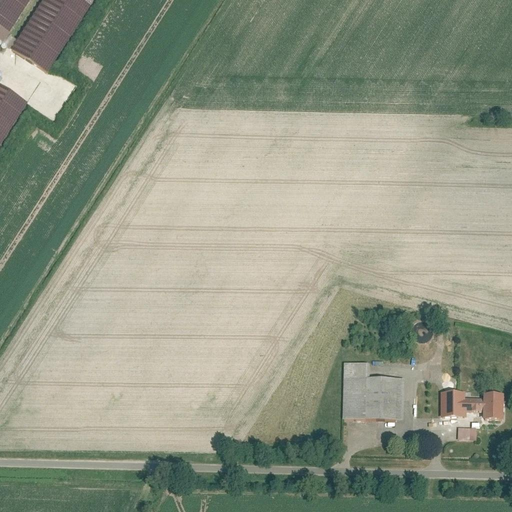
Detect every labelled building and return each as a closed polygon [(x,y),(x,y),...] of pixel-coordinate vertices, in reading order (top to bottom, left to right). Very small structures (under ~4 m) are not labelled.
[(29,0),(0,0),(0,42),(2,44),(29,0)] [(92,0),(44,0),(12,50),(47,72),(92,0)] [(0,88),(0,145),(26,105),(0,88)] [(369,365),(345,365),(343,420),(403,421),(404,382),(369,381),(369,365)] [(467,395),(441,394),(440,419),(467,419),(467,413),(467,400),(467,395)] [(483,422),(503,422),(504,396),(483,396),(483,401),(483,414),(483,422)] [(467,413),(483,414),(483,401),(467,400),(467,413)] [(477,430),(459,430),(458,441),(477,442),(477,430)]
